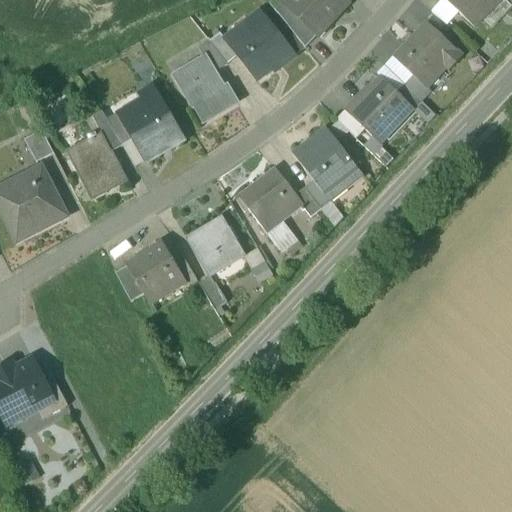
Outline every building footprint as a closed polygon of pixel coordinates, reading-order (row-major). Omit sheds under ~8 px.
[(290,0),(286,5),(314,32),(315,31),(319,35),(347,5),(341,0),(290,0)] [(443,0),(474,29),(501,0),(443,0)] [(511,0),(501,0),(511,9),(511,0)] [(314,32),(286,5),(277,15),(305,50),(319,35),(315,31),(314,32)] [(224,42),(223,43),(236,60),(255,84),(271,72),(270,71),(278,66),(280,70),(295,58),(261,14),(224,42)] [(462,59),(426,25),(393,59),(412,77),(423,87),(424,86),(430,92),(462,59)] [(224,42),(219,35),(209,43),(227,67),(236,60),(223,43),(224,42)] [(227,67),(209,43),(198,50),(204,59),(205,59),(214,74),(227,67)] [(204,59),(174,78),(203,126),(237,105),(227,88),(224,90),(214,74),(205,59),(204,59)] [(430,92),(424,86),(423,87),(412,77),(404,86),(422,103),(432,94),(430,92)] [(380,81),(365,97),(362,95),(345,113),(345,114),(364,132),(383,149),(384,148),(382,146),(414,112),(393,93),(380,81)] [(404,86),(401,84),(393,93),(414,112),(422,103),(404,86)] [(155,94),(141,103),(143,105),(120,119),(119,119),(133,143),(145,162),(161,153),(161,152),(168,148),(170,151),(184,143),(155,94)] [(364,132),(345,114),(345,113),(336,122),(356,140),(364,132)] [(107,123),(102,114),(93,119),(101,136),(111,155),(113,154),(123,149),(107,123)] [(118,116),(107,123),(123,149),(133,143),(119,119),(120,119),(118,116)] [(363,179),(327,132),(293,157),(314,184),(324,197),(325,196),(357,172),(362,180),(363,179)] [(53,156),(42,133),(25,142),(37,164),(53,156)] [(101,136),(97,138),(95,136),(87,140),(88,142),(74,149),(84,168),(75,172),(92,203),(129,184),(113,154),(111,155),(101,136)] [(42,169),(9,186),(15,199),(0,206),(0,210),(17,244),(67,218),(42,169)] [(357,172),(325,196),(331,204),(362,180),(357,172)] [(278,175),(258,191),(255,187),(240,199),(248,212),(263,231),(278,220),(282,225),(302,209),(304,208),(296,198),(278,175)] [(324,197),(314,184),(304,191),(321,213),(331,204),(325,196),(324,197)] [(321,213),(304,191),(296,198),(304,208),(302,209),(311,220),(321,213)] [(245,259),(222,220),(187,241),(210,279),(245,259)] [(161,246),(152,252),(152,253),(127,268),(145,297),(150,307),(183,287),(185,290),(187,289),(175,269),(161,246)] [(273,277),(258,252),(245,259),(261,285),(273,277)] [(197,283),(185,263),(175,269),(187,289),(197,283)] [(145,297),(128,268),(116,276),(131,305),(145,297)] [(210,279),(210,280),(199,286),(215,313),(227,305),(216,286),(215,287),(210,279)] [(226,333),(209,343),(214,351),(231,341),(226,333)] [(187,373),(178,356),(168,362),(177,379),(187,373)] [(43,382),(32,361),(16,370),(13,365),(0,371),(0,416),(5,425),(7,423),(12,427),(25,421),(24,414),(36,408),(38,412),(54,403),(43,382)] [(43,421),(68,409),(52,377),(43,382),(54,403),(38,412),(43,421)] [(26,487),(39,480),(32,465),(18,472),(26,487)]
